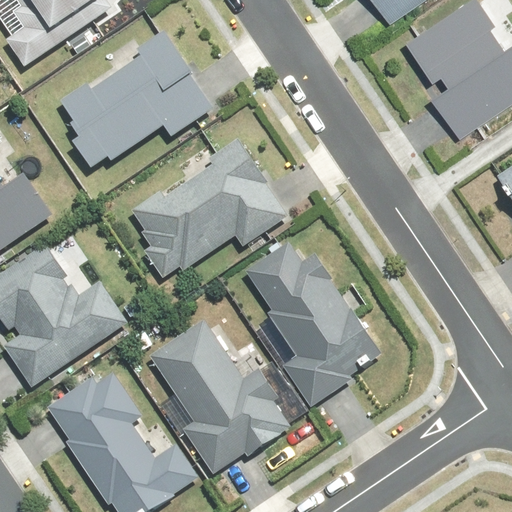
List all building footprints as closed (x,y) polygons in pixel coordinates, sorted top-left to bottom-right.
[(119,11),(112,0),(25,0),(37,18),(3,38),(23,69),(119,11)] [(368,0),(391,32),(432,2),(431,0),(368,0)] [(494,23),(477,0),(466,0),(401,45),(428,83),(438,76),(444,87),(428,98),(458,140),(511,102),(511,39),(502,46),(488,28),(494,23)] [(69,145),(89,172),(106,159),(111,166),(161,130),(169,140),(215,107),(161,30),(59,102),(74,122),(68,127),(77,139),(69,145)] [(163,201),(159,195),(131,214),(152,245),(140,253),(161,283),(172,275),(175,280),(231,242),(240,254),(291,221),(282,208),(238,143),(207,163),(211,169),(163,201)] [(511,167),(495,178),(511,203),(511,167)] [(0,257),(54,225),(23,174),(0,188),(0,257)] [(300,265),(286,244),(243,273),(269,312),(264,315),(293,359),(282,367),(309,408),(350,381),(342,369),(349,365),(354,372),(378,356),(312,258),(300,265)] [(45,250),(0,280),(0,326),(3,331),(12,325),(20,336),(1,348),(29,390),(128,324),(101,283),(77,298),(45,250)] [(151,362),(193,421),(180,431),(210,473),(243,450),(249,459),(293,428),(256,375),(246,382),(205,324),(151,362)] [(47,410),(68,443),(64,445),(105,505),(109,503),(115,511),(161,511),(199,487),(174,448),(166,453),(114,376),(97,387),(93,380),(47,410)]
